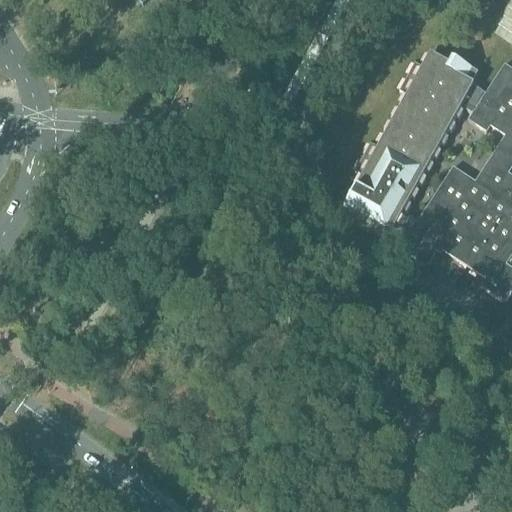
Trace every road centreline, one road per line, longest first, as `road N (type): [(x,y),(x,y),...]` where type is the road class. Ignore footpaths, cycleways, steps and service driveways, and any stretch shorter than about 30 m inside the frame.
road 1 (residential): [(38,119),(128,125),(192,117),(260,0)]
road 2 (primary): [(116,492),(91,462),(0,395)]
road 3 (primary): [(0,426),(116,492)]
road 4 (tertiary): [(0,237),(39,157),(38,119)]
